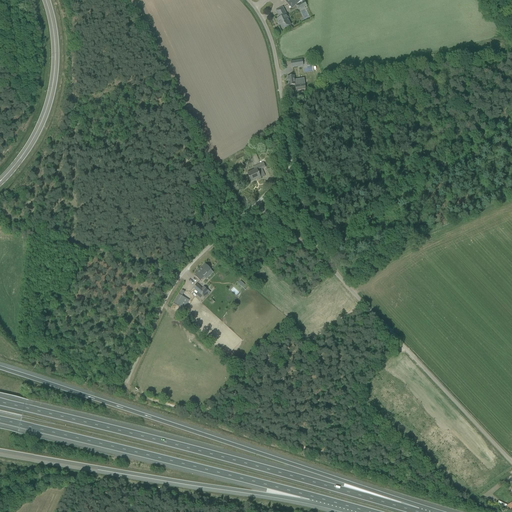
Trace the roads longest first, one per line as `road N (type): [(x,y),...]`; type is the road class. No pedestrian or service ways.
road 1 (motorway): [(417,511),(0,369)]
road 2 (motorway): [(417,511),(0,402)]
road 3 (unclassified): [(511,462),(333,266),(257,204)]
road 4 (motorway): [(0,420),(310,496)]
road 5 (motorway): [(0,452),(310,496)]
road 6 (track): [(73,0),(75,243)]
road 7 (unclassified): [(257,204),(291,163),(272,43),(247,0)]
road 8 (unclassified): [(129,381),(176,285),(257,204)]
road 9 (secondary): [(0,181),(48,102),(54,49),(45,0)]
